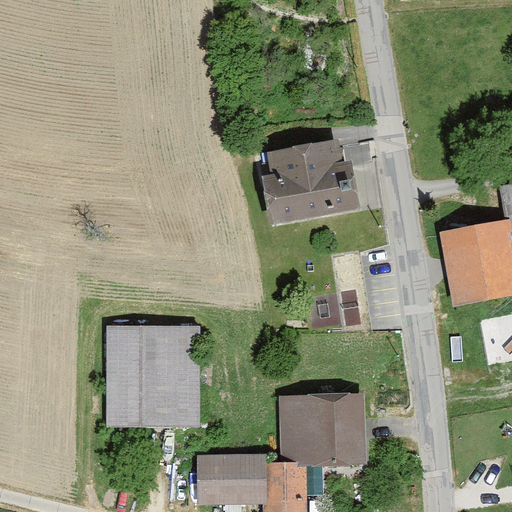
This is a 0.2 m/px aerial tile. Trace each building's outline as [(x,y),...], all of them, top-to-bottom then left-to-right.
[(271,227),(361,211),(353,162),(343,164),(339,141),(268,154),(272,177),(262,178),(271,227)] [(511,185),(501,187),(508,222),(511,242),(511,185)] [(511,242),(508,222),(440,234),(453,307),(511,296),(511,242)] [(200,328),(107,330),(110,430),(203,427),(200,328)] [(364,396),(280,398),(281,454),(197,457),(198,506),(264,507),(263,511),(307,511),(307,469),(368,465),(364,396)]
